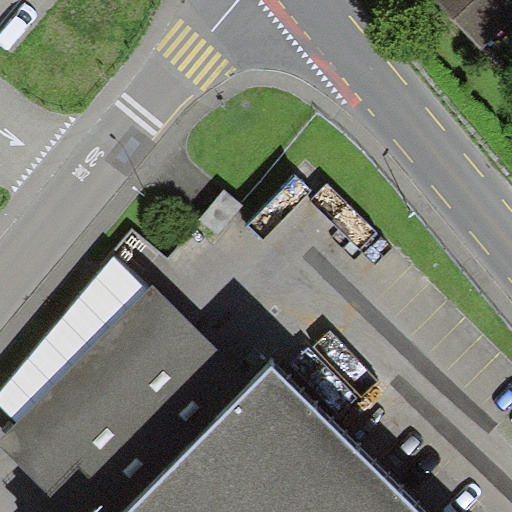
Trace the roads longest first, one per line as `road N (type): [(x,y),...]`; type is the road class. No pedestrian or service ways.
road 1 (residential): [(0,281),(228,0)]
road 2 (tertiary): [(511,249),(295,0)]
